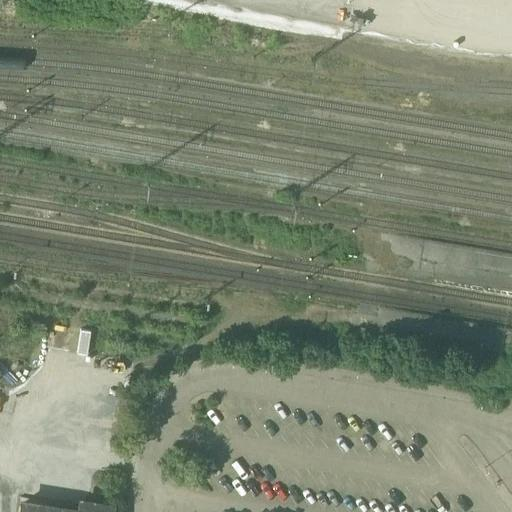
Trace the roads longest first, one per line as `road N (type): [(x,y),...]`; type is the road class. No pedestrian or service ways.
road 1 (track): [(0,440),(39,430),(111,451),(146,484)]
road 2 (track): [(69,330),(39,430),(0,411)]
